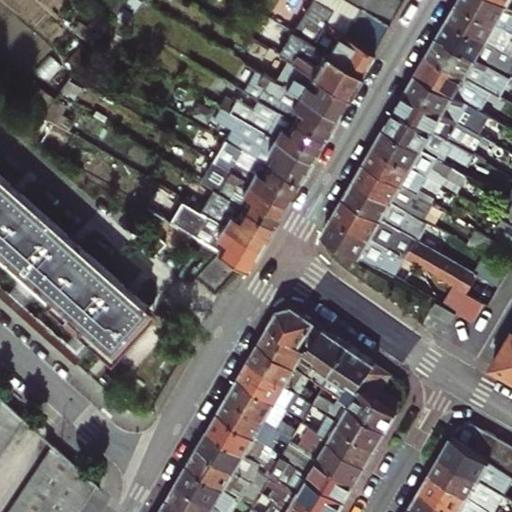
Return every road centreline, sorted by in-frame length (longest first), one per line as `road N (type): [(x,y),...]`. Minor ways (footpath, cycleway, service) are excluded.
road 1 (residential): [(429,0),(279,254)]
road 2 (residential): [(279,254),(149,478)]
road 3 (residential): [(453,375),(279,254)]
road 4 (residential): [(0,343),(149,478)]
road 5 (residential): [(373,511),(453,375)]
